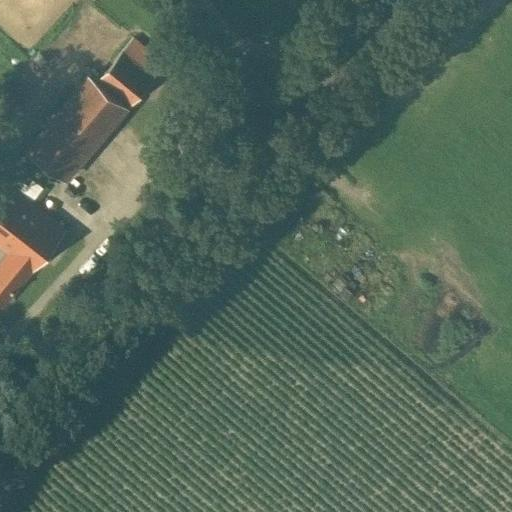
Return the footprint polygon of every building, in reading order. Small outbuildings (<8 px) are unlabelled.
[(163,64),(132,38),(124,49),(154,74),(163,64)] [(124,49),(123,48),(98,78),(97,79),(127,104),(128,105),(154,74),(124,49)] [(91,73),(28,147),(65,177),(127,104),(97,79),(98,78),(91,73)] [(48,216),(16,190),(0,209),(0,244),(9,252),(31,269),(32,270),(65,229),(49,215),(48,216)] [(0,263),(9,252),(0,244),(0,263)] [(31,269),(9,252),(0,263),(0,302),(3,305),(31,269)]
